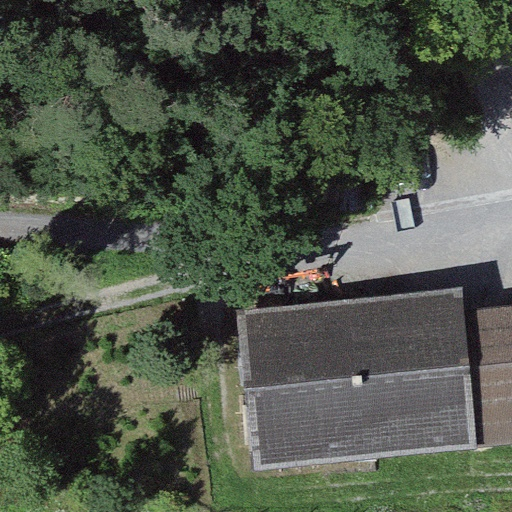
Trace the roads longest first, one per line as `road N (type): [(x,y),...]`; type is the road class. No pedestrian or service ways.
road 1 (track): [(0,222),(271,235)]
road 2 (track): [(271,235),(511,216)]
